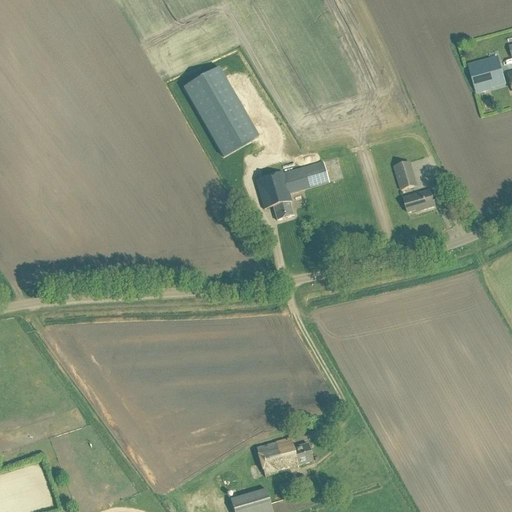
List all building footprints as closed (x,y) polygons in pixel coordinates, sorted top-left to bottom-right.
[(470,72),(475,90),(506,82),(501,64),(470,72)] [(218,69),(184,89),(197,112),(219,151),(223,159),(258,139),(218,69)] [(504,84),(474,91),(477,102),(506,95),(504,84)] [(292,218),(288,204),(286,197),(329,184),(323,164),(290,174),(286,163),(260,171),(263,180),(255,182),(264,211),(273,209),(277,222),(292,218)] [(408,166),(394,169),(401,192),(414,189),(408,166)] [(434,209),(429,192),(403,200),(407,215),(418,212),(420,213),(434,209)] [(253,444),(266,441),(263,424),(249,427),(253,444)] [(293,450),(290,441),(257,450),(265,479),(298,469),(298,467),(312,463),(308,446),(293,450)] [(298,478),(301,487),(307,486),(305,477),(298,478)] [(291,484),(279,486),(283,501),(294,498),(291,484)] [(232,511),(272,511),(266,491),(230,501),(232,511)]
